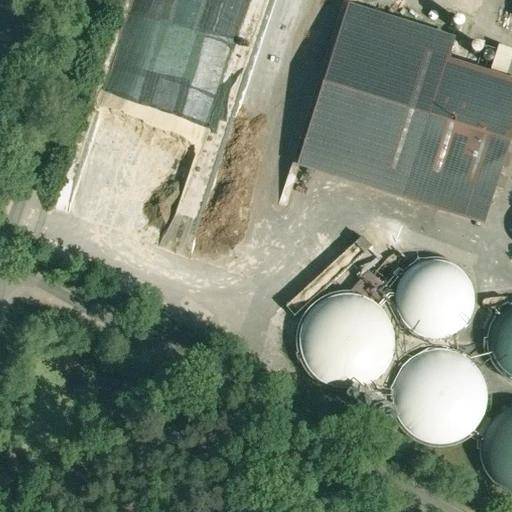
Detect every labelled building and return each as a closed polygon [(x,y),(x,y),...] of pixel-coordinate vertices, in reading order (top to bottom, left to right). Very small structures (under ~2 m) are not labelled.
[(123,106),(201,130),(228,45),(208,39),(206,45),(198,43),(196,48),(185,45),(182,54),(191,57),(188,68),(174,64),(172,68),(149,60),(146,69),(136,66),(123,106)] [(486,220),(511,130),(511,73),(446,54),(404,195),(486,220)] [(475,291),(470,278),(459,266),(447,260),(434,258),(418,263),(407,272),(399,286),(398,303),(402,315),(411,326),(425,334),(439,335),(455,331),(466,322),(473,308),(475,291)] [(392,334),(387,319),(373,303),(360,297),(344,295),(325,300),(312,311),(303,328),(301,347),(306,362),(317,375),(334,384),(350,386),(368,380),(382,370),(390,353),(392,334)] [(511,313),(506,318),(499,332),(497,349),(502,361),(511,372),(511,313)] [(487,390),(482,375),(468,360),(454,353),(439,351),(419,356),(406,367),(397,384),(396,404),(401,419),(411,432),(428,441),(445,443),(463,437),(476,426),(485,410),(487,390)] [(511,408),(508,410),(495,420),(486,437),(484,457),(489,471),(500,484),(511,490),(511,408)]
